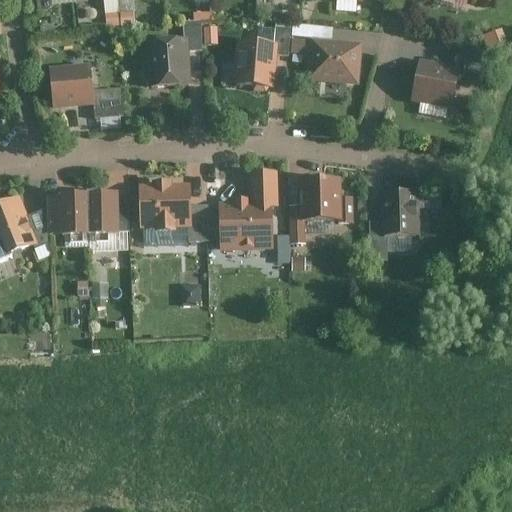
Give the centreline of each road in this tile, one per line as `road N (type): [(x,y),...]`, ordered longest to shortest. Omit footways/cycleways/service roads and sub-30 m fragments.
road 1 (residential): [(28,160),(201,149),(364,152)]
road 2 (residential): [(13,0),(28,160)]
road 3 (residential): [(364,152),(401,0)]
